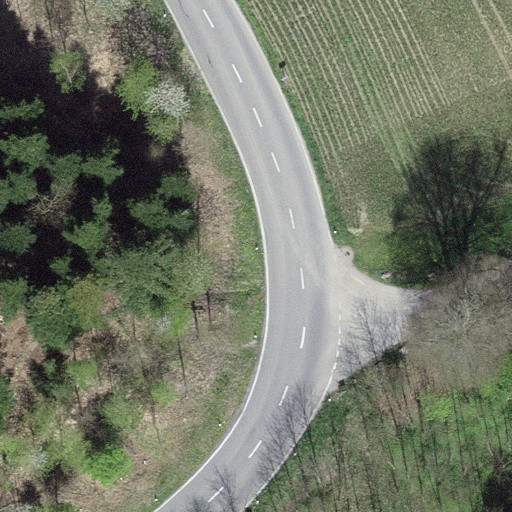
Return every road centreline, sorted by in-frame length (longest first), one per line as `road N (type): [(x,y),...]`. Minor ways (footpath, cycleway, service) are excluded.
road 1 (tertiary): [(192,0),(247,103),(283,284),(287,363),(275,409),(239,460),(186,511)]
road 2 (track): [(511,271),(392,329),(287,363)]
